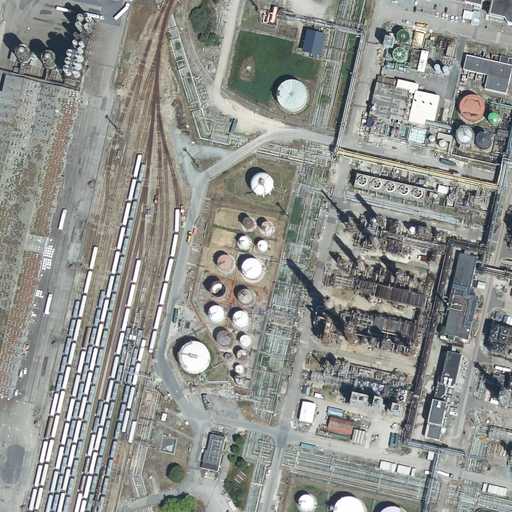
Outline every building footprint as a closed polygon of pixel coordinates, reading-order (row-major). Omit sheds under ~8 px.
[(501,18),(505,0),(495,0),(492,16),(501,18)] [(511,0),(505,0),(501,18),(508,19),(511,24),(511,0)] [(71,59),(88,62),(97,23),(80,19),(71,59)] [(327,36),(308,32),(303,53),(322,58),(327,36)] [(410,40),(410,39),(410,38),(410,37),(410,36),(409,36),(409,35),(408,34),(407,33),(406,33),(405,32),(404,32),(403,32),(402,32),(402,33),(401,33),(400,33),(399,34),(398,35),(398,36),(397,36),(397,37),(397,38),(397,39),(397,40),(397,41),(398,42),(398,43),(399,43),(399,44),(400,45),(401,45),(402,45),(403,46),(404,46),(405,45),(406,45),(407,45),(408,44),(409,43),(409,42),(410,41),(410,40)] [(422,48),(425,35),(415,32),(412,46),(422,48)] [(431,51),(433,41),(426,40),(424,50),(431,51)] [(17,64),(20,49),(14,47),(10,63),(17,64)] [(406,57),(406,56),(406,55),(406,54),(406,53),(405,52),(405,51),(404,51),(403,50),(402,49),(401,49),(400,49),(399,49),(398,49),(397,50),(396,50),(395,51),(394,52),(394,53),(393,53),(393,54),(393,55),(393,56),(393,57),(393,58),(394,59),(394,60),(395,60),(395,61),(396,61),(397,62),(398,62),(399,62),(400,62),(401,62),(402,62),(403,61),(404,61),(404,60),(405,60),(405,59),(406,58),(406,57)] [(32,59),(32,58),(32,57),(32,56),(32,55),(31,54),(31,53),(30,53),(30,52),(29,52),(28,51),(27,51),(26,51),(25,51),(24,51),(23,51),(22,51),(22,52),(21,52),(20,53),(19,54),(19,55),(19,56),(19,57),(19,58),(19,59),(19,60),(19,61),(20,61),(20,62),(21,63),(22,63),(23,64),(24,64),(25,64),(26,64),(27,64),(28,64),(29,63),(30,63),(30,62),(31,61),(32,60),(32,59)] [(46,54),(34,52),(31,67),(43,70),(46,54)] [(426,74),(430,53),(424,52),(419,72),(426,74)] [(58,65),(58,64),(58,63),(58,62),(58,61),(57,60),(57,59),(56,58),(55,57),(54,57),(54,56),(53,56),(52,56),(51,56),(50,56),(49,56),(49,57),(48,57),(47,58),(46,58),(46,59),(45,60),(45,61),(45,62),(45,63),(45,64),(45,65),(45,66),(46,67),(46,68),(47,68),(48,69),(49,69),(50,70),(51,70),(52,70),(53,70),(53,69),(54,69),(55,69),(56,68),(57,67),(57,66),(58,66),(58,65)] [(498,64),(467,57),(464,71),(469,72),(488,76),(485,90),(506,95),(511,67),(511,60),(499,58),(498,64)] [(62,74),(63,72),(65,63),(66,59),(60,58),(56,73),(62,74)] [(68,73),(64,90),(81,94),(85,78),(87,69),(88,62),(71,59),(70,65),(68,73)] [(406,67),(387,63),(386,70),(404,74),(406,67)] [(17,79),(23,80),(26,65),(21,64),(20,70),(15,69),(14,74),(18,75),(17,79)] [(47,69),(44,85),(48,86),(52,70),(47,69)] [(463,100),(469,72),(464,71),(462,71),(456,98),(463,100)] [(0,396),(13,400),(81,94),(64,90),(48,86),(44,85),(23,80),(17,79),(6,77),(0,104),(0,396)] [(418,87),(379,78),(378,84),(377,84),(369,116),(379,118),(378,120),(390,123),(391,119),(425,127),(426,121),(434,123),(439,99),(416,94),(418,87)] [(306,100),(306,98),(306,97),(306,95),(306,93),(305,91),(304,89),(303,88),(302,86),(301,85),(299,84),(298,83),(296,82),(294,81),(292,81),(290,81),(288,81),(286,82),(285,83),(283,83),(281,85),(280,86),(279,87),(278,89),(277,91),(276,93),(276,94),(276,96),(276,98),(276,100),(277,102),(278,104),(279,105),(280,107),(281,108),(283,109),(284,110),(286,111),(288,111),(290,112),(292,112),(294,111),(296,111),(297,110),(299,109),(301,108),(302,107),(303,105),(304,104),(305,102),(306,100)] [(485,110),(485,108),(485,107),(484,105),(483,104),(483,102),(482,101),(480,100),(479,99),(478,98),(476,98),(475,97),(473,97),(472,97),(470,97),(468,98),(467,98),(466,99),(464,100),(463,101),(462,102),(461,104),(461,105),(460,107),(460,108),(460,110),(460,111),(460,113),(461,114),(461,116),(462,117),(463,118),(464,119),(465,120),(467,121),(468,122),(470,122),(471,122),(473,122),(475,122),(476,122),(478,121),(479,120),(480,120),(481,118),(482,117),(483,116),(484,115),(484,113),(485,111),(485,110)] [(499,121),(499,119),(498,118),(497,117),(496,116),(495,116),(493,115),(492,116),(491,116),(490,117),(489,118),(488,119),(488,121),(488,122),(488,123),(489,124),(490,125),(491,126),(493,126),(494,126),(495,126),(497,125),(498,124),(498,123),(499,122),(499,121)] [(439,130),(430,128),(429,135),(437,137),(437,139),(450,142),(451,137),(438,134),(439,130)] [(473,137),(473,136),(472,135),(472,134),(471,134),(471,133),(470,133),(469,132),(468,132),(467,131),(466,131),(465,131),(464,131),(464,132),(463,132),(462,132),(461,133),(460,134),(459,135),(459,136),(459,137),(458,138),(458,139),(458,140),(458,141),(459,142),(460,143),(460,144),(461,145),(462,145),(463,146),(464,146),(465,146),(466,146),(467,146),(468,146),(469,146),(470,145),(471,145),(471,144),(472,143),(472,142),(473,142),(473,141),(473,140),(473,139),(473,138),(473,137)] [(491,141),(491,140),(490,139),(490,138),(489,137),(488,137),(488,136),(487,136),(486,135),(485,135),(484,135),(483,135),(482,135),(481,135),(480,136),(479,136),(478,137),(477,138),(477,139),(476,140),(476,141),(476,142),(476,143),(476,144),(476,145),(477,146),(477,147),(478,148),(479,148),(479,149),(480,149),(481,150),(482,150),(483,150),(484,150),(485,150),(486,150),(487,149),(488,148),(489,148),(490,147),(490,146),(490,145),(491,144),(491,143),(491,142),(491,141)] [(275,189),(275,188),(275,186),(275,185),(275,183),(275,181),(274,180),(273,179),(272,178),(271,176),(270,176),(268,175),(267,174),(265,174),(264,174),(262,174),(261,174),(259,174),(258,175),(256,175),(255,176),(254,177),(253,179),(252,180),(251,181),(251,183),(251,184),(251,186),(251,187),(251,189),(251,190),(252,192),(253,193),(254,194),(255,195),(256,196),(258,197),(259,198),(261,198),(262,198),(264,198),(265,198),(267,198),(268,197),(270,196),(271,196),(272,194),(273,193),(274,192),(274,191),(275,189)] [(366,186),(366,185),(366,183),(366,182),(366,181),(365,180),(364,179),(363,179),(362,179),(361,179),(360,179),(359,180),(358,181),(357,182),(357,183),(357,184),(358,186),(358,187),(359,187),(360,188),(361,188),(362,188),(363,188),(365,187),(366,186)] [(380,189),(381,188),(381,187),(380,186),(380,184),(379,184),(378,183),(377,182),(376,182),(375,182),(374,183),(373,184),(372,184),(371,186),(371,187),(371,188),(372,189),(372,190),(373,191),(374,191),(375,192),(376,192),(378,191),(379,191),(379,190),(380,189)] [(395,192),(395,191),(395,190),(395,189),(394,188),(394,187),(393,186),(392,186),(390,185),(389,186),(388,186),(387,187),(386,188),(386,189),(386,190),(386,191),(386,192),(387,193),(388,194),(389,194),(390,195),(391,195),(392,195),(393,194),(394,193),(395,192)] [(409,195),(409,194),(409,193),(409,192),(409,191),(408,190),(407,189),(406,189),(405,189),(404,189),(402,189),(401,190),(401,191),(400,192),(400,193),(400,194),(400,195),(401,196),(402,197),(403,198),(404,198),(405,198),(406,198),(407,197),(408,196),(409,195)] [(423,199),(424,198),(424,196),(423,195),(423,194),(422,193),(421,193),(420,192),(419,192),(418,192),(417,193),(416,193),(415,194),(414,195),(414,196),(414,198),(415,199),(415,200),(416,201),(417,201),(418,201),(419,201),(421,201),(422,201),(423,200),(423,199)] [(253,227),(253,226),(253,225),(253,224),(253,223),(252,222),(251,221),(250,221),(249,221),(248,221),(247,221),(246,222),(245,223),(244,224),(244,225),(244,226),(245,227),(245,228),(246,229),(247,230),(248,230),(249,230),(250,230),(251,229),(252,228),(253,227)] [(271,231),(272,230),(272,229),(272,228),(271,227),(270,226),(269,225),(268,225),(267,225),(266,225),(265,225),(264,226),(263,227),(263,228),(262,229),(262,230),(263,231),(263,232),(264,233),(265,234),(266,234),(268,234),(269,234),(270,233),(271,232),(271,231)] [(249,246),(249,245),(249,244),(249,243),(248,242),(248,241),(247,240),(246,240),(245,239),(243,240),(242,240),(241,241),(240,243),(240,244),(240,245),(240,246),(241,247),(242,248),(243,248),(244,249),(245,249),(246,248),(247,248),(248,247),(249,246)] [(267,250),(267,249),(267,247),(267,246),(267,245),(266,244),(265,244),(264,243),(263,243),(261,243),(260,243),(259,244),(259,245),(258,246),(258,247),(258,248),(258,250),(259,251),(260,251),(261,252),(262,252),(263,252),(264,252),(265,251),(266,251),(267,250)] [(465,257),(461,256),(448,310),(447,310),(445,317),(449,318),(445,335),(449,336),(448,341),(454,342),(455,338),(460,339),(460,340),(468,342),(478,299),(473,298),(474,291),(472,290),(474,280),(475,281),(476,277),(475,277),(478,263),(479,264),(480,260),(479,260),(479,258),(471,256),(472,253),(466,252),(465,257)] [(234,263),(233,262),(233,261),(232,260),(232,259),(231,259),(230,258),(229,257),(228,257),(227,257),(226,257),(225,257),(224,257),(223,257),(222,258),(221,259),(220,260),(220,261),(219,262),(219,263),(219,264),(219,265),(219,266),(219,267),(220,268),(220,269),(221,270),(222,271),(223,271),(224,272),(225,272),(226,272),(227,272),(228,272),(229,272),(229,271),(230,271),(231,270),(232,270),(232,269),(233,268),(233,267),(234,266),(234,265),(234,264),(234,263)] [(262,271),(262,270),(262,269),(262,267),(261,266),(261,265),(260,264),(259,264),(258,263),(257,262),(256,262),(255,261),(253,261),(252,261),(251,261),(250,262),(249,262),(248,263),(247,263),(246,264),(245,265),(244,266),(244,267),(243,269),(243,270),(243,271),(243,272),(243,273),(244,275),(244,276),(245,277),(246,278),(247,279),(248,280),(250,280),(251,281),(252,281),(253,281),(254,281),(256,280),(257,280),(258,279),(259,279),(260,278),(261,277),(261,276),(262,275),(262,274),(262,272),(262,271)] [(227,291),(227,290),(226,289),(226,288),(225,287),(224,287),(223,286),(222,286),(221,286),(220,286),(219,286),(218,286),(217,286),(216,287),(215,287),(215,288),(214,289),(213,290),(213,291),(213,292),(213,293),(213,294),(213,295),(213,296),(213,297),(214,298),(215,298),(215,299),(216,299),(217,300),(218,300),(219,301),(220,301),(221,301),(222,300),(223,300),(224,300),(225,299),(226,298),(227,297),(227,296),(227,295),(228,294),(228,293),(228,292),(227,291)] [(254,298),(253,297),(253,296),(252,295),(252,294),(251,294),(250,293),(249,293),(249,292),(248,292),(247,292),(246,292),(245,292),(244,292),(243,293),(242,293),(241,294),(240,295),(240,296),(239,297),(239,298),(239,299),(239,300),(239,301),(239,302),(240,303),(240,304),(241,305),(242,306),(243,306),(244,307),(245,307),(246,307),(247,307),(248,307),(249,306),(250,306),(251,305),(252,305),(252,304),(253,303),(253,302),(254,301),(254,300),(254,299),(254,298)] [(224,314),(224,313),(223,312),(223,311),(222,311),(222,310),(221,310),(220,309),(219,309),(218,308),(217,308),(216,308),(215,308),(214,309),(213,309),(212,310),(211,311),(210,312),(210,313),(210,314),(209,315),(209,316),(209,317),(209,318),(210,319),(211,320),(211,321),(212,322),(213,322),(213,323),(214,323),(215,323),(216,323),(217,323),(218,323),(219,323),(220,323),(221,322),(222,322),(222,321),(223,320),(224,319),(224,318),(224,317),(224,316),(224,315),(224,314)] [(249,319),(248,318),(248,317),(247,316),(246,315),(245,314),(244,314),(243,313),(242,313),(241,313),(240,313),(239,314),(238,314),(237,315),(236,316),(235,316),(235,317),(234,318),(234,319),(234,320),(234,321),(234,322),(234,323),(234,324),(235,325),(236,326),(237,327),(238,328),(239,328),(240,328),(241,328),(242,328),(243,328),(244,328),(245,328),(245,327),(246,327),(247,326),(248,325),(248,324),(249,323),(249,322),(249,321),(249,320),(249,319)] [(233,339),(232,338),(232,337),(231,336),(230,336),(230,335),(229,334),(228,334),(227,334),(226,334),(225,334),(224,334),(223,334),(222,334),(221,335),(220,336),(219,337),(219,338),(218,339),(218,340),(218,341),(218,342),(218,343),(218,344),(219,345),(219,346),(220,346),(221,347),(221,348),(222,348),(223,348),(224,349),(225,349),(226,349),(227,349),(228,349),(229,348),(230,347),(231,346),(232,346),(232,345),(232,344),(233,343),(233,342),(233,341),(233,340),(233,339)] [(250,345),(250,344),(250,342),(250,341),(250,340),(249,339),(248,339),(247,338),(246,338),(245,338),(244,339),(243,339),(242,340),(241,341),(241,342),(241,344),(242,345),(242,346),(243,346),(244,347),(245,347),(246,347),(247,347),(248,346),(249,346),(250,345)] [(192,373),(197,373),(202,372),(206,369),(208,364),(210,359),(209,354),(207,350),(204,346),(200,343),(195,342),(190,343),(185,345),(181,349),(179,354),(178,359),(180,364),(183,369),(187,372),(192,373)] [(508,345),(494,342),(491,354),(505,357),(508,345)] [(246,359),(247,358),(247,357),(247,356),(246,355),(245,354),(244,353),(243,353),(242,353),(241,353),(240,353),(239,354),(238,355),(238,356),(238,357),(238,358),(238,359),(239,360),(239,361),(240,362),(242,362),(243,362),(244,362),(245,361),(246,360),(246,359)] [(455,389),(463,357),(448,354),(441,386),(438,386),(434,402),(433,401),(425,438),(440,441),(448,405),(444,404),(448,388),(455,389)] [(506,394),(510,379),(503,378),(500,392),(506,394)] [(355,423),(331,418),(328,430),(352,435),(355,423)] [(218,472),(226,438),(212,435),(208,452),(206,451),(202,469),(218,472)] [(314,502),(314,501),(314,500),(313,499),(312,499),(312,498),(311,497),(310,497),(309,497),(308,496),(307,496),(306,496),(305,496),(305,497),(304,497),(303,497),(302,498),(301,499),(300,500),(300,501),(300,502),(299,503),(299,504),(299,505),(300,506),(300,507),(301,508),(301,509),(302,510),(303,510),(304,511),(305,511),(306,511),(307,511),(308,511),(309,511),(310,511),(311,510),(312,510),(312,509),(313,508),(313,507),(314,507),(314,506),(314,505),(314,504),(314,503),(314,502)] [(365,511),(366,511),(365,510),(365,508),(364,506),(363,505),(362,503),(360,502),(359,501),(357,500),(355,499),(354,499),(352,498),(350,498),(348,499),(346,499),(344,500),(343,501),(341,502),(340,503),(338,505),(337,506),(337,508),(336,510),(336,511),(335,511),(365,511)]
